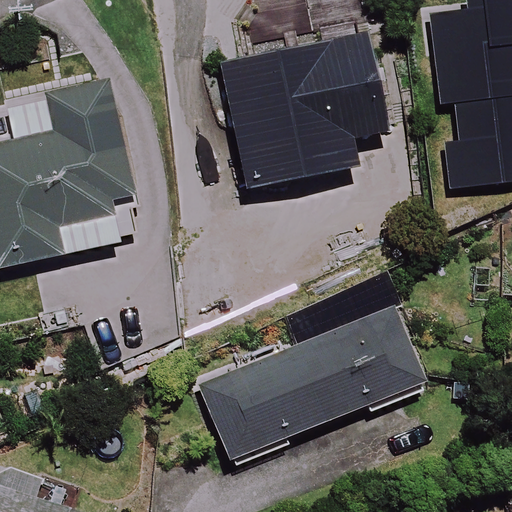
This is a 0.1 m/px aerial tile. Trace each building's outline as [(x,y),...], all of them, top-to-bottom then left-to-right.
[(511,0),(478,0),(481,14),(428,22),(442,111),(453,109),(459,145),(442,148),(450,196),(511,186),(511,0)] [(382,135),(363,39),(214,69),(240,195),(352,172),(346,142),(382,135)] [(138,233),(107,84),(1,106),(9,147),(0,148),(0,271),(116,247),(114,238),(138,233)] [(426,391),(394,310),(193,391),(226,472),(285,448),(282,441),(365,408),(367,415),(426,391)] [(0,439),(14,434),(0,403),(0,439)] [(109,511),(0,474),(0,511),(109,511)]
